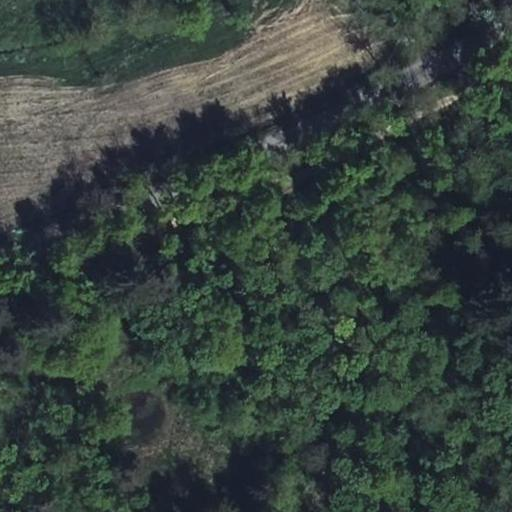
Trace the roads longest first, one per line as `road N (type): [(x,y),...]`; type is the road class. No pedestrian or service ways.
road 1 (unknown): [(511,48),(90,279),(0,303)]
road 2 (unclassified): [(511,2),(67,226),(0,249)]
